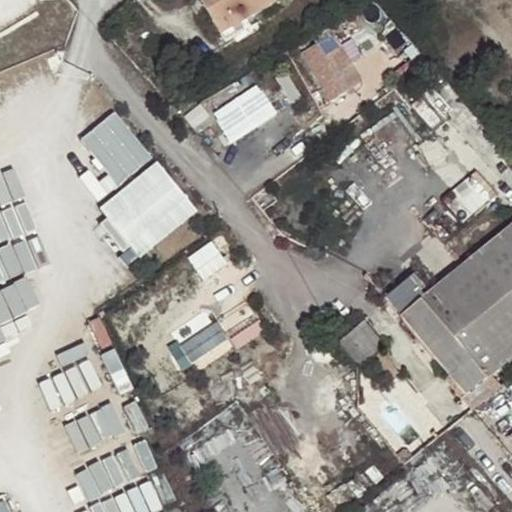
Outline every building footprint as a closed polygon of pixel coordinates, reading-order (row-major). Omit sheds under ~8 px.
[(277,3),(274,0),(200,0),(225,42),(245,31),(241,24),(277,3)] [(374,39),(388,26),(372,8),(358,20),(374,39)] [(299,52),(329,101),(363,81),(334,31),(299,52)] [(233,142),(278,113),(259,82),(213,111),(233,142)] [(26,159),(0,169),(0,185),(5,198),(36,186),(26,159)] [(158,167),(96,212),(137,266),(198,220),(158,167)] [(465,395),(511,357),(511,226),(413,308),(401,291),(387,302),(401,318),(402,317),(465,395)] [(364,321),(339,341),(358,364),(382,344),(364,321)] [(175,339),(152,349),(163,375),(186,364),(175,339)] [(47,376),(61,404),(104,382),(89,354),(47,376)] [(39,438),(51,463),(81,448),(69,423),(39,438)]
